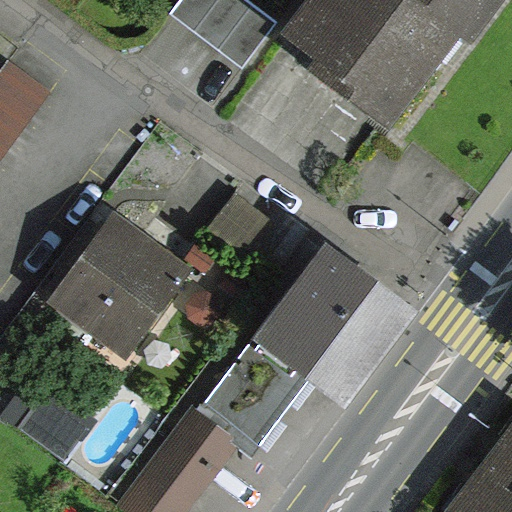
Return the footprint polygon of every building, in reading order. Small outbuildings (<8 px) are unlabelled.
[(243,74),(279,27),(244,0),(186,0),(172,19),(243,74)] [(511,0),(316,0),(289,35),(406,127),(479,35),(485,40),(511,5),(511,0)] [(0,167),(56,94),(14,63),(0,80),(0,167)] [(205,270),(126,209),(53,302),(132,363),(205,270)] [(256,336),(194,418),(187,413),(115,509),(119,511),(184,511),(228,455),(240,464),(304,380),(337,405),(346,412),(417,318),(408,311),(326,249),(259,338),(256,336)] [(7,420),(70,457),(100,405),(36,369),(7,420)] [(511,441),(491,470),(511,484),(511,441)] [(511,511),(511,484),(491,470),(460,511),(511,511)]
